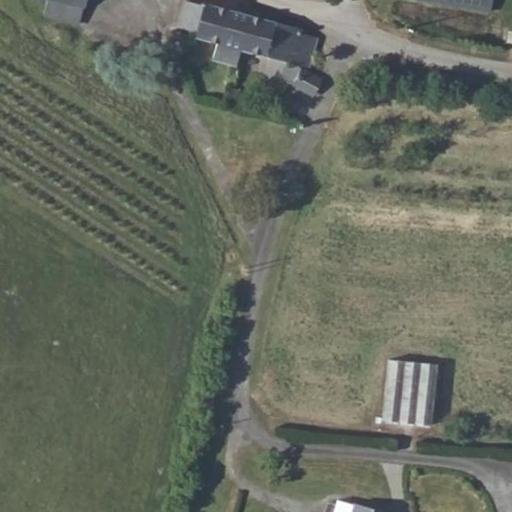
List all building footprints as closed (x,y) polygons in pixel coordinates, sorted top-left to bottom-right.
[(48,0),(45,16),(78,24),(84,0),(48,0)] [(495,0),(443,0),(494,11),(495,0)] [(302,30),(203,2),(202,5),(183,1),(176,29),(198,36),(198,38),(214,42),(210,57),(235,64),(239,48),(307,66),(315,38),(301,34),(302,30)] [(320,80),(306,72),(300,69),(298,68),(296,66),(292,65),(287,67),(283,72),(283,77),(284,82),(288,84),(292,84),(312,95),(320,80)] [(383,419),(434,423),(439,361),(388,356),(383,419)] [(383,511),(341,500),(338,511),(383,511)]
